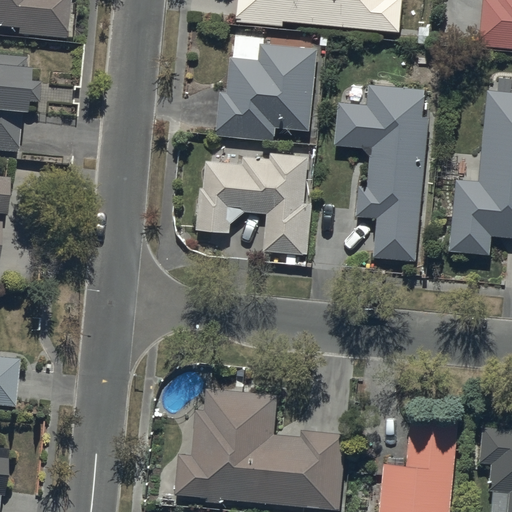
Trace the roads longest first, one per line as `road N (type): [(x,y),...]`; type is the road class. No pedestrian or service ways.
road 1 (residential): [(110,305),(511,343)]
road 2 (residential): [(110,305),(142,0)]
road 3 (residential): [(93,511),(110,305)]
